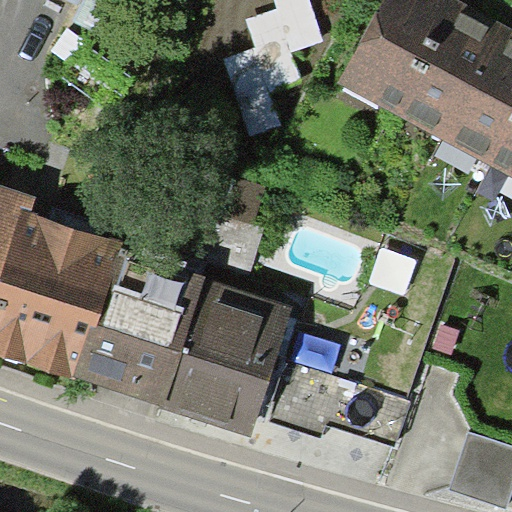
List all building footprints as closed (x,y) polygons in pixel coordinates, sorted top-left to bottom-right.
[(106,0),(83,0),(74,19),(92,28),(106,0)] [(274,0),(277,7),(246,17),(256,47),(225,57),(250,134),(282,124),(271,90),(302,80),(292,51),(324,40),(310,0),(274,0)] [(394,114),(454,0),(382,0),(338,84),(394,114)] [(442,139),(503,23),(459,0),(454,0),(394,114),(442,139)] [(491,165),(511,125),(511,27),(503,23),(442,139),(491,165)] [(511,125),(491,165),(511,176),(511,125)] [(236,175),(224,215),(257,225),(269,185),(236,175)] [(37,197),(0,185),(0,354),(73,379),(74,376),(91,323),(100,326),(122,257),(118,256),(120,247),(122,242),(32,211),(37,197)] [(186,253),(251,273),(264,227),(257,225),(224,215),(199,208),(186,253)] [(204,279),(206,275),(120,247),(118,256),(122,257),(100,326),(91,323),(74,376),(164,405),(204,279)] [(292,307),(204,279),(164,405),(163,409),(251,437),(292,307)] [(511,492),(511,446),(469,432),(450,488),(507,508),(511,492)]
